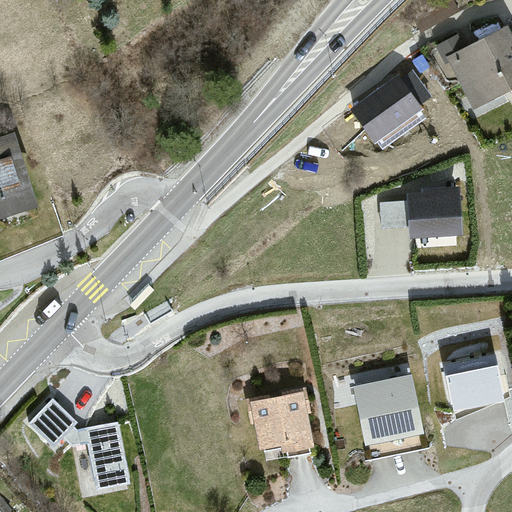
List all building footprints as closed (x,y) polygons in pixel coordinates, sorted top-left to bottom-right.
[(511,28),(450,60),(477,113),(511,95),(511,28)] [(421,107),(398,75),(350,109),(373,142),(421,107)] [(11,132),(0,135),(0,214),(35,202),(11,132)] [(457,189),(407,192),(411,237),(461,234),(457,189)] [(382,198),(383,219),(406,218),(405,197),(382,198)] [(493,353),(443,364),(453,411),(503,400),(493,353)] [(417,373),(354,384),(365,445),(428,435),(417,373)] [(306,391),(253,399),(261,452),(314,444),(306,391)] [(76,422),(52,399),(29,422),(53,446),(76,422)] [(129,483),(117,422),(85,428),(96,490),(129,483)]
